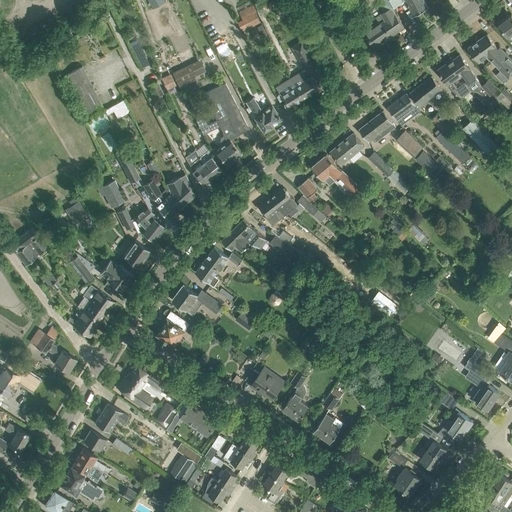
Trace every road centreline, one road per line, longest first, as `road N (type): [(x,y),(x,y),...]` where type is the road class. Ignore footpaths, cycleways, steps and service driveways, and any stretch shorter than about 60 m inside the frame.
road 1 (tertiary): [(124,326),(237,187),(482,0)]
road 2 (track): [(211,212),(98,0)]
road 3 (residential): [(279,433),(124,326)]
road 4 (unknown): [(300,137),(206,0)]
road 5 (unclassified): [(97,369),(0,243)]
road 6 (tertiary): [(33,475),(97,369)]
